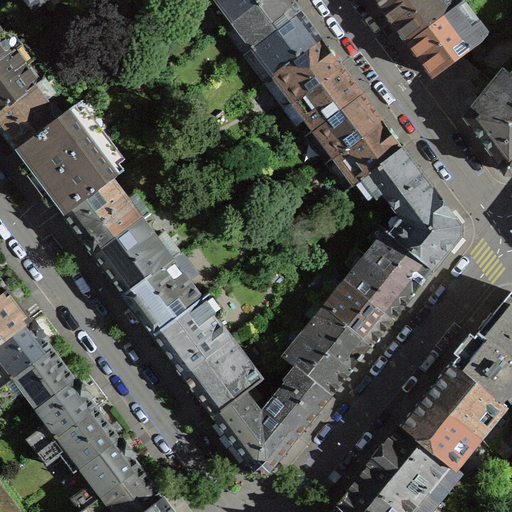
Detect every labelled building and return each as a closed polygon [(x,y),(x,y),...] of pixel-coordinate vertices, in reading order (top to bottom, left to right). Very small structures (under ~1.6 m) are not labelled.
[(26,0),(33,9),(44,0),(26,0)] [(216,0),(233,22),(262,0),(216,0)] [(301,12),(292,0),(262,0),(233,22),(253,48),(301,12)] [(376,0),(383,8),(384,9),(395,0),(376,0)] [(395,0),(384,9),(384,10),(408,43),(456,7),(450,0),(395,0)] [(471,27),(456,7),(408,43),(433,76),(461,55),(482,39),(487,33),(478,21),(471,27)] [(321,39),(301,12),(253,48),(273,75),(321,39)] [(0,30),(0,60),(11,52),(0,37),(0,33),(1,32),(0,30)] [(285,91),(293,102),(341,66),(321,39),(273,75),(264,81),(276,98),(285,91)] [(0,111),(35,85),(39,82),(15,49),(11,52),(0,60),(0,111)] [(480,71),(461,55),(433,76),(457,107),(478,91),(469,80),(480,71)] [(362,93),(341,66),(293,102),(301,113),(292,119),(305,136),(362,93)] [(511,74),(501,88),(511,97),(511,74)] [(0,128),(1,131),(16,149),(62,115),(53,104),(51,106),(35,85),(0,111),(0,128)] [(464,117),(504,171),(511,171),(511,97),(501,88),(494,97),(488,92),(484,93),(464,117)] [(382,120),(362,93),(305,136),(317,153),(326,146),(334,156),(382,120)] [(16,149),(15,150),(63,214),(112,178),(123,169),(75,105),(62,115),(16,149)] [(332,173),(345,190),(403,147),(382,120),(334,156),(341,166),(332,173)] [(345,190),(341,193),(366,213),(387,197),(406,223),(394,236),(433,268),(460,235),(460,224),(403,147),(345,190)] [(93,254),(142,218),(112,178),(63,214),(93,254)] [(93,254),(123,294),(172,258),(157,238),(142,217),(142,218),(93,254)] [(394,236),(386,230),(366,255),(412,293),(433,268),(394,236)] [(392,318),(412,293),(366,255),(345,280),(392,318)] [(153,334),(202,298),(172,258),(123,294),(153,334)] [(345,280),(324,305),(371,343),(392,318),(345,280)] [(0,341),(30,319),(7,289),(0,294),(0,341)] [(511,291),(478,331),(511,358),(511,291)] [(232,338),(202,298),(153,334),(183,374),(232,338)] [(371,343),(324,305),(304,330),(351,369),(371,343)] [(0,367),(0,386),(52,348),(30,319),(0,341),(0,358),(4,364),(0,367)] [(304,330),(283,356),(295,365),(330,394),(351,369),(304,330)] [(511,393),(511,358),(478,331),(453,362),(499,399),(503,403),(507,397),(511,393)] [(183,374),(213,414),(245,390),(262,378),(232,338),(183,374)] [(23,389),(36,407),(74,378),(52,348),(0,386),(0,401),(2,404),(23,389)] [(453,362),(443,375),(428,393),(481,437),(490,425),(483,419),(499,399),(453,362)] [(286,381),(264,408),(297,434),(330,394),(295,365),(284,379),(286,381)] [(37,451),(96,407),(74,378),(36,407),(48,423),(28,438),(37,451)] [(264,408),(261,411),(245,390),(213,414),(254,469),(268,470),(297,434),(264,408)] [(464,443),(471,448),(481,437),(428,393),(402,424),(448,462),(464,443)] [(70,452),(80,465),(118,437),(96,407),(37,451),(47,463),(60,453),(63,457),(70,452)] [(437,477),(448,462),(402,424),(380,451),(439,500),(449,487),(437,477)] [(72,497),(81,510),(140,466),(118,437),(80,465),(93,482),(72,497)] [(429,511),(439,500),(380,451),(358,478),(399,511),(408,511),(417,502),(429,511)] [(140,466),(81,510),(78,511),(104,511),(112,507),(115,511),(141,511),(162,496),(140,466)] [(399,511),(358,478),(336,505),(344,511),(399,511)] [(24,511),(0,479),(0,511),(24,511)] [(174,511),(162,496),(141,511),(174,511)]
